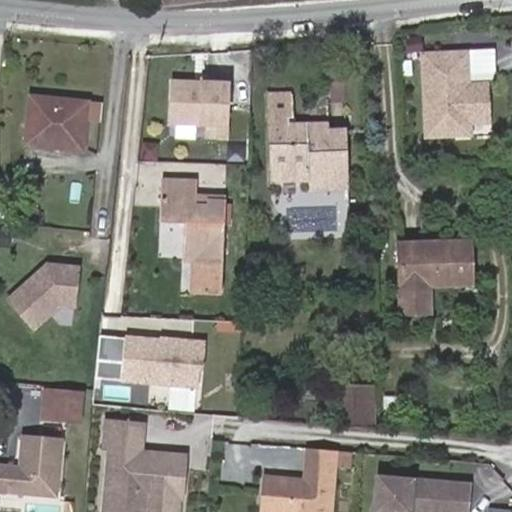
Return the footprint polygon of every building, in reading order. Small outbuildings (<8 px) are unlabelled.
[(158,0),(160,14),(300,0),(158,0)] [(460,95),(460,62),(417,62),(417,143),(460,143),(460,132),(479,113),(460,95)] [(220,147),(222,90),(196,89),(196,92),(195,96),(188,96),(189,92),(166,91),(164,132),(202,134),(201,146),(220,147)] [(479,113),(479,95),(460,95),(479,113)] [(299,178),(299,191),(341,190),(340,142),(324,143),(298,143),(298,133),(282,131),(282,126),(285,126),(286,102),(259,103),(261,178),(299,178)] [(27,110),(22,159),(36,160),(37,150),(57,152),(56,162),(78,164),(81,130),(97,132),(98,117),(27,110)] [(479,132),(479,113),(460,132),(479,132)] [(298,143),(324,143),(324,133),(298,133),(298,143)] [(36,160),(56,162),(57,152),(37,150),(36,160)] [(241,153),(218,152),(217,172),(240,173),(241,153)] [(299,178),(261,178),(262,192),(299,191),(299,178)] [(194,195),(160,192),(157,235),(179,237),(177,271),(189,272),(187,307),(215,308),(220,215),(203,214),(203,219),(193,219),(194,195)] [(473,289),(473,251),(402,252),(403,319),(430,320),(429,291),(473,289)] [(44,277),(3,311),(29,342),(57,318),(71,320),(75,280),(44,277)] [(120,371),(122,348),(96,346),(93,369),(120,371)] [(120,371),(93,369),(92,388),(195,397),(197,378),(200,378),(202,352),(157,348),(157,351),(122,348),(120,371)] [(42,417),(84,420),(86,388),(44,385),(42,417)] [(345,422),(372,425),(372,386),(345,385),(345,422)] [(99,459),(104,460),(134,463),(137,435),(102,432),(99,459)] [(0,471),(0,496),(52,502),(57,445),(19,441),(16,473),(0,471)] [(326,511),(330,460),(301,458),(298,496),(293,495),(288,489),(260,487),(257,511),(326,511)] [(175,509),(180,467),(134,463),(104,460),(99,511),(172,511),(173,509),(175,509)] [(465,511),(467,496),(373,489),(371,511),(465,511)]
